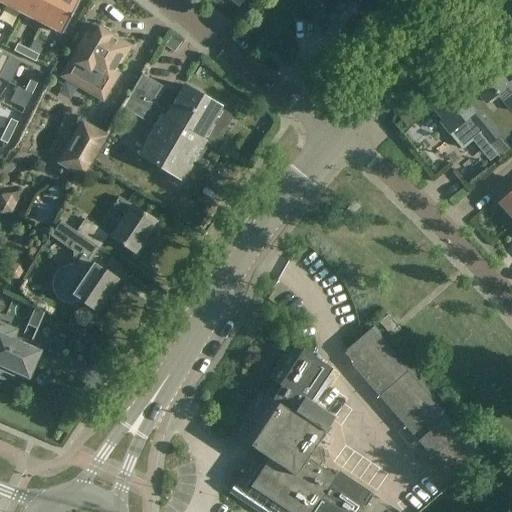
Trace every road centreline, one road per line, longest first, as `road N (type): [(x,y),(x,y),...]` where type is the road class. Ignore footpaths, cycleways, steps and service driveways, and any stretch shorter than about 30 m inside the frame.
road 1 (tertiary): [(147,408),(260,233),(338,133)]
road 2 (residential): [(338,133),(164,0)]
road 3 (tertiary): [(338,133),(482,0)]
road 4 (residential): [(441,229),(338,133)]
